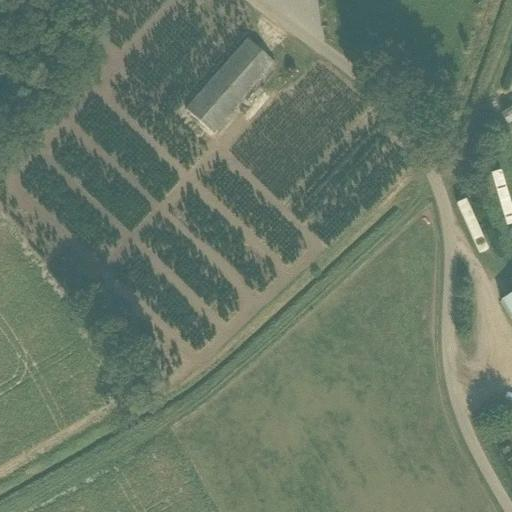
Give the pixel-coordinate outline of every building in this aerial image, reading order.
[(186,112),(195,120),(213,136),(275,65),(248,41),(186,112)] [(511,109),(501,116),(511,134),(511,109)] [(505,225),(511,223),(511,211),(501,170),(491,173),(505,225)] [(459,209),(480,257),(490,253),(468,204),(459,209)] [(511,246),(501,252),(506,261),(511,257),(511,246)] [(511,296),(500,303),(511,321),(511,296)]
